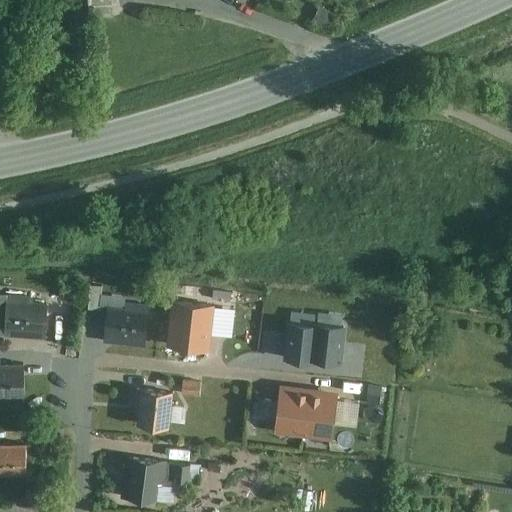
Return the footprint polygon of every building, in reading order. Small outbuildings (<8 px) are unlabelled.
[(112,17),(111,0),(87,0),(89,19),(112,17)] [(45,334),(47,307),(28,306),(28,297),(0,295),(0,337),(30,339),(31,333),(45,334)] [(175,300),(170,344),(206,348),(211,305),(175,300)] [(108,307),(105,335),(117,336),(116,342),(144,345),(149,305),(126,303),(125,309),(108,307)] [(290,322),(286,357),(313,360),(316,323),(315,322),(315,325),(290,322)] [(316,323),(313,360),(314,359),(339,362),(343,326),(316,323)] [(0,400),(24,399),(22,366),(0,367),(0,400)] [(200,383),(183,381),(181,395),(199,397),(200,383)] [(302,436),(307,392),(278,388),(273,432),(302,436)] [(331,439),(336,395),(307,392),(302,436),(331,439)] [(168,431),(172,396),(140,393),(136,427),(168,431)] [(0,477),(25,477),(25,449),(0,448),(0,477)] [(163,462),(132,460),(129,501),(160,503),(163,462)] [(193,466),(175,464),(174,480),(192,482),(193,466)]
